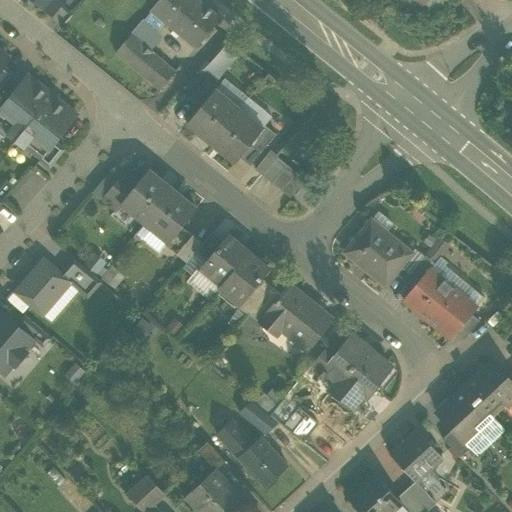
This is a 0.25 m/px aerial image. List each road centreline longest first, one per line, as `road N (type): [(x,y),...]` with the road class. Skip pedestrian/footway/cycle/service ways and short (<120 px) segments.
road 1 (residential): [(132,116),(302,253)]
road 2 (residential): [(291,511),(444,373)]
road 3 (residential): [(0,265),(132,116)]
road 4 (residential): [(444,373),(302,253)]
road 5 (residential): [(302,253),(419,111)]
road 6 (secondary): [(281,0),(419,111)]
road 7 (residential): [(0,3),(132,116)]
road 8 (secondary): [(419,111),(511,190)]
road 9 (residential): [(419,111),(511,33)]
